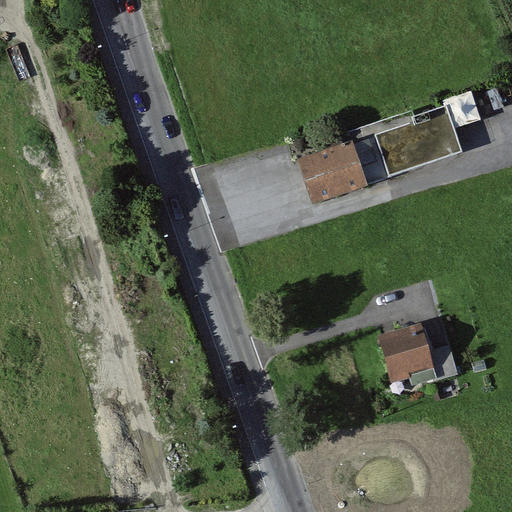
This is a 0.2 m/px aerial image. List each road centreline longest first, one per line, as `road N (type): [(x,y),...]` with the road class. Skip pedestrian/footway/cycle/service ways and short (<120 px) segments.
road 1 (primary): [(107,0),(289,511)]
road 2 (track): [(15,0),(79,194),(163,511)]
